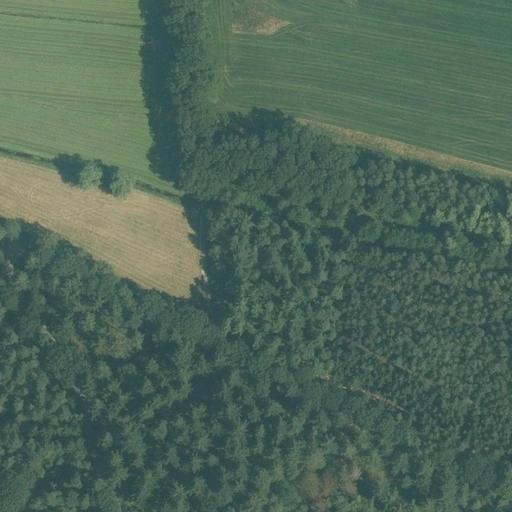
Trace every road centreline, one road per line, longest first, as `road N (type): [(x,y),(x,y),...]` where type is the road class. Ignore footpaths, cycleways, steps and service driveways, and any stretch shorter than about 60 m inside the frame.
road 1 (unclassified): [(511,490),(19,242)]
road 2 (unclassified): [(115,511),(69,370),(6,278),(19,242)]
road 3 (track): [(187,0),(204,209)]
road 4 (track): [(204,209),(212,311),(203,334)]
